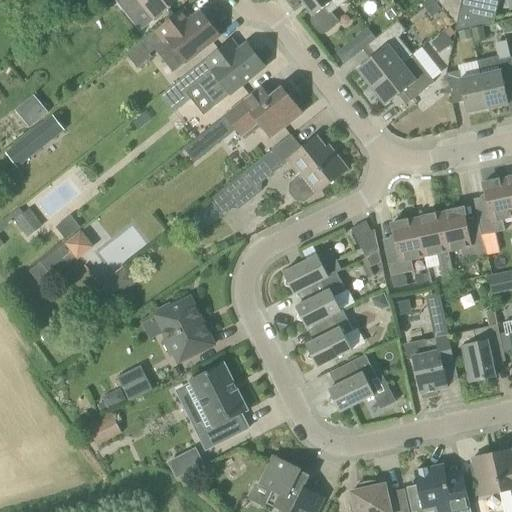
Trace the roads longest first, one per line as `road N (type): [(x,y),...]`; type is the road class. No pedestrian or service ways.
road 1 (residential): [(511,412),(354,447),(325,443),(310,430),(249,312),(243,283),(253,260),(364,200),(388,159)]
road 2 (residential): [(388,159),(279,22),(239,0)]
road 3 (residential): [(511,144),(432,162),(388,159)]
